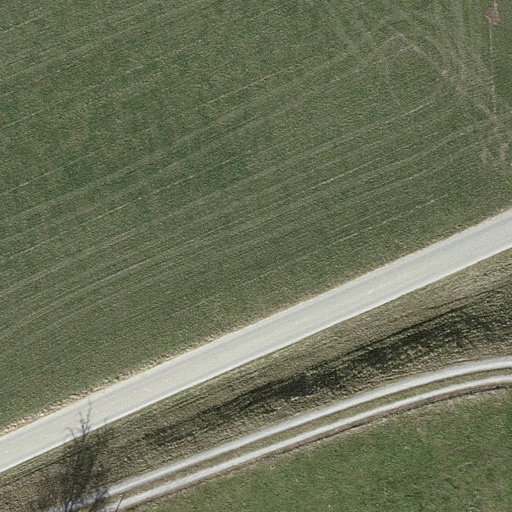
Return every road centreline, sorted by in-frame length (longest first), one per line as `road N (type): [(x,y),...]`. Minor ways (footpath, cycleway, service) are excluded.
road 1 (tertiary): [(511,239),(0,475)]
road 2 (track): [(90,511),(442,388),(511,378)]
